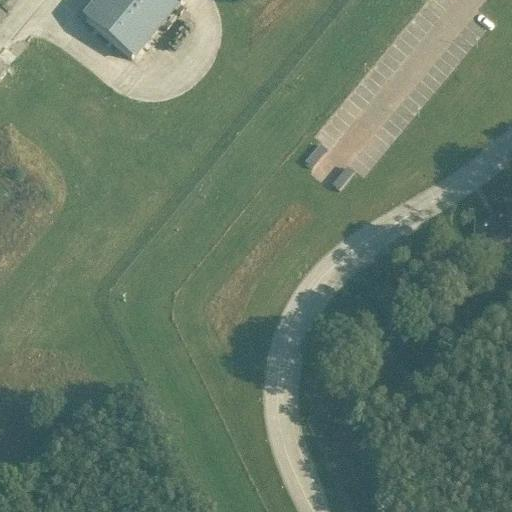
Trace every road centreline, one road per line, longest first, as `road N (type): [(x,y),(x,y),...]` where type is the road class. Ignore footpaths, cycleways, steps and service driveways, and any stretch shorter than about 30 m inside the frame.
road 1 (unclassified): [(511,145),(317,287),(274,388),(285,462),(311,511)]
road 2 (track): [(361,511),(340,459),(347,408),(511,276)]
